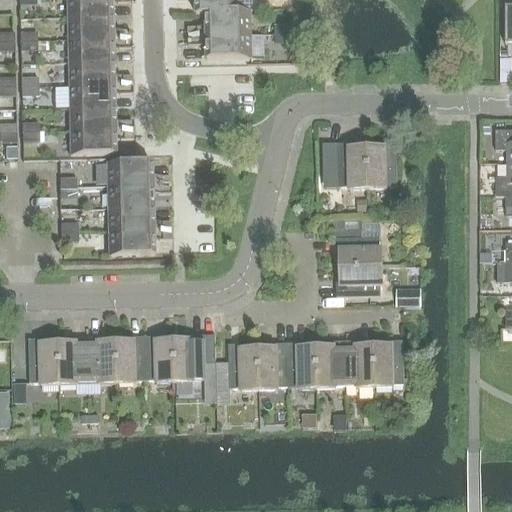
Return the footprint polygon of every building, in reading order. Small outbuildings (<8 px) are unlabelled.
[(18,0),(19,8),(36,8),(35,0),(18,0)] [(66,0),(67,20),(111,19),(111,0),(66,0)] [(239,0),(195,0),(196,17),(205,17),(205,16),(240,15),(240,14),(239,0)] [(206,39),(250,38),(250,13),(240,14),(240,15),(205,16),(205,17),(206,39)] [(67,20),(67,43),(112,42),(111,19),(67,20)] [(274,28),(274,37),(291,37),(291,27),(274,28)] [(0,35),(0,45),(14,45),(14,35),(0,35)] [(19,35),(20,45),(37,44),(36,35),(19,35)] [(291,37),(274,37),(274,46),(291,46),(291,37)] [(250,38),(206,39),(206,62),(251,61),(250,38)] [(67,43),(68,66),(112,65),(112,42),(67,43)] [(20,45),(20,54),(37,54),(37,44),(20,45)] [(14,45),(0,45),(0,54),(14,54),(14,45)] [(68,66),(68,89),(113,88),(112,65),(68,66)] [(0,80),(0,90),(15,90),(15,80),(0,80)] [(20,81),(21,90),(38,89),(37,80),(20,81)] [(68,89),(69,112),(113,111),(113,88),(68,89)] [(21,90),(21,99),(38,99),(38,89),(21,90)] [(15,90),(0,90),(0,99),(15,99),(15,90)] [(69,112),(69,135),(114,134),(113,111),(69,112)] [(21,126),(22,136),(39,135),(38,126),(21,126)] [(0,127),(0,136),(16,136),(16,127),(0,127)] [(511,133),(495,133),(495,153),(507,153),(507,167),(511,166),(511,133)] [(114,134),(69,135),(70,158),(114,157),(114,134)] [(22,136),(22,145),(39,144),(39,135),(22,136)] [(16,136),(0,136),(0,145),(16,145),(16,136)] [(350,146),(322,147),(323,176),(337,176),(338,191),(349,191),(349,193),(367,193),(366,150),(350,150),(350,146)] [(382,150),(366,150),(367,193),(386,192),(386,190),(397,190),(396,146),(382,146),(382,150)] [(106,166),(107,189),(151,188),(151,165),(106,166)] [(505,200),(511,199),(511,166),(507,167),(507,180),(495,180),(495,200),(505,200)] [(59,181),(59,190),(76,190),(76,181),(59,181)] [(107,189),(107,212),(152,211),(151,188),(107,189)] [(76,190),(59,190),(59,199),(77,199),(76,190)] [(366,204),(357,204),(357,213),(366,213),(366,204)] [(107,212),(108,235),(152,234),(152,211),(107,212)] [(335,242),(335,246),(335,253),(335,255),(339,255),(339,271),(382,271),(381,252),(379,252),(379,241),(379,225),(361,226),(361,223),(335,224),(335,242)] [(60,226),(60,236),(78,235),(77,226),(60,226)] [(152,234),(108,235),(108,259),(153,258),(152,234)] [(78,235),(60,236),(61,245),(78,245),(78,235)] [(511,266),(505,266),(497,266),(497,286),(511,285),(511,266)] [(340,288),(336,288),(336,291),(336,298),(336,301),(381,300),(380,289),(382,289),(382,271),(339,271),(340,288)] [(409,310),(409,294),(397,294),(397,310),(409,310)] [(213,341),(203,341),(203,353),(204,366),(215,366),(216,366),(215,338),(213,338),(213,341)] [(203,339),(199,339),(190,339),(190,343),(174,343),(174,386),(193,385),(193,383),(203,383),(204,383),(204,366),(203,353),(203,341),(203,339)] [(145,340),(134,340),(132,340),(132,344),(116,345),(117,387),(135,386),(135,384),(146,384),(145,340)] [(157,340),(154,340),(145,340),(146,384),(156,384),(156,386),(174,386),(174,343),(157,344),(157,340)] [(74,342),(74,346),(58,346),(59,388),(77,388),(77,386),(88,385),(87,341),(74,342)] [(100,341),(96,341),(87,341),(88,385),(98,385),(98,387),(117,387),(116,345),(100,345),(100,341)] [(42,342),(39,342),(28,343),(29,387),(41,387),(41,389),(59,388),(58,346),(42,346),(42,342)] [(403,344),(399,344),(389,344),(389,348),(373,349),(374,391),(393,390),(393,388),(404,388),(403,353),(403,344)] [(344,345),(334,346),(332,346),(332,350),(316,350),(316,392),(335,392),(335,390),(345,390),(344,345)] [(357,345),(354,345),(344,345),(345,390),(356,389),(356,391),(374,391),(373,349),(357,349),(357,345)] [(287,347),(277,347),(274,347),(274,351),(258,351),(259,394),(277,393),(277,391),(287,391),(287,347)] [(299,347),(296,347),(287,347),(287,391),(298,391),(298,393),(316,392),(316,350),(299,350),(299,347)] [(242,348),(238,348),(228,348),(229,392),(240,392),(240,394),(259,394),(258,351),(242,352),(242,348)] [(216,406),(215,366),(204,366),(204,383),(203,383),(204,407),(216,406)] [(26,387),(14,387),(14,396),(15,396),(26,396),(26,387)] [(8,395),(0,394),(0,412),(8,412),(8,395)]
